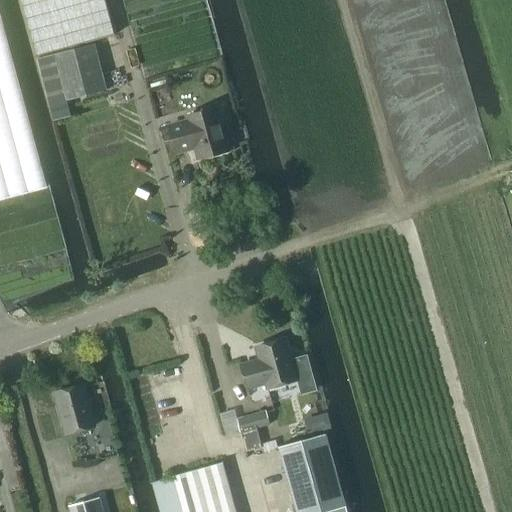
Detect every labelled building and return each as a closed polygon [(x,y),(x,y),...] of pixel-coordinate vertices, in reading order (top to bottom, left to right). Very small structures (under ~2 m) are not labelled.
[(104,0),(21,0),(37,57),(114,35),(104,0)] [(0,15),(0,198),(46,186),(0,15)] [(93,44),(55,54),(67,101),(70,100),(106,90),(93,44)] [(55,54),(36,59),(52,121),(74,115),(70,100),(67,101),(55,54)] [(168,127),(175,153),(195,147),(199,159),(228,151),(216,108),(187,116),(188,121),(168,127)] [(256,348),(259,360),(241,365),(247,389),(266,383),(267,389),(296,381),(285,340),(256,348)] [(54,393),(65,434),(94,426),(83,385),(54,393)] [(263,412),(235,420),(239,434),(244,452),(259,447),(254,429),(260,428),(267,426),(263,412)] [(346,511),(325,434),(278,447),(296,511),(346,511)] [(236,511),(222,462),(151,482),(159,511),(236,511)] [(103,511),(100,498),(69,506),(70,511),(103,511)]
